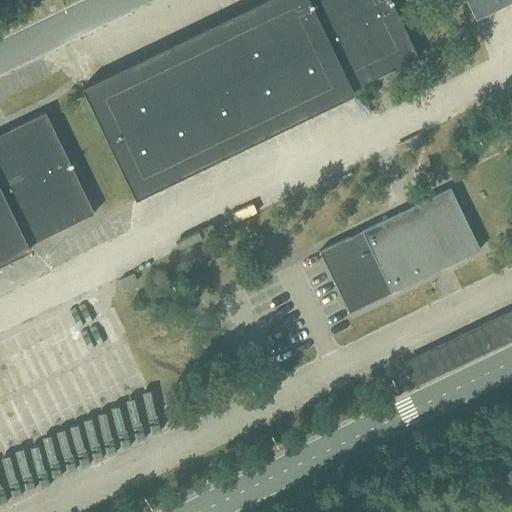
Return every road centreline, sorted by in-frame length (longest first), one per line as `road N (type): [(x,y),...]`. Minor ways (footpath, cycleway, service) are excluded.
road 1 (unclassified): [(204,511),(511,362)]
road 2 (unclassified): [(118,0),(0,57)]
